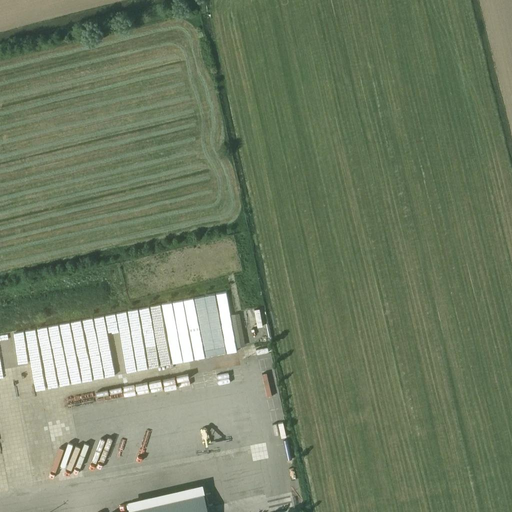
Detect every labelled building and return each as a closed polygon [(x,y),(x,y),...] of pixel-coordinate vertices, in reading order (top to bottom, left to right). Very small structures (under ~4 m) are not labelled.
[(257,326),(264,326),(262,307),(255,308),(257,326)] [(231,315),(235,339),(244,338),(239,313),(231,315)] [(245,346),(244,339),(235,341),(237,348),(245,346)] [(281,394),(279,394),(271,354),(258,357),(267,397),(273,396),(276,409),(284,407),(281,394)] [(289,447),(285,409),(272,411),(275,435),(282,434),(283,448),(289,447)] [(208,511),(203,492),(118,511),(208,511)]
